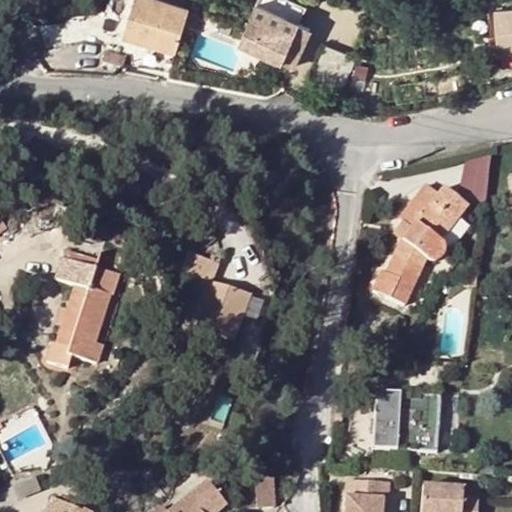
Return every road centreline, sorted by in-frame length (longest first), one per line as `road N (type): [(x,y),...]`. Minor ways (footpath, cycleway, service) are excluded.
road 1 (residential): [(312,511),(314,377),(356,135)]
road 2 (residential): [(356,135),(143,94),(0,94)]
road 3 (residential): [(511,121),(356,135)]
road 4 (unknown): [(272,121),(331,10)]
